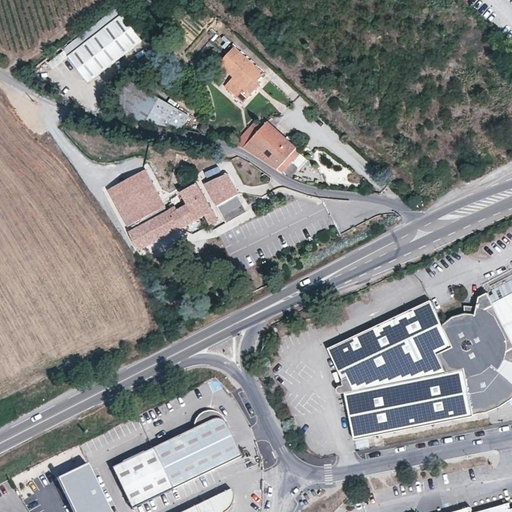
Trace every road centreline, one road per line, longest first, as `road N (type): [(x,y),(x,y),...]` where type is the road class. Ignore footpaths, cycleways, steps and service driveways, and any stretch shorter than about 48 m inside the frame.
road 1 (unclassified): [(0,68),(44,100),(95,118),(232,148),(305,188),(382,197),(419,231)]
road 2 (unclassified): [(295,468),(329,474),(511,440)]
road 3 (primary): [(419,231),(266,308)]
road 4 (primary): [(266,308),(119,382)]
road 5 (primary): [(119,382),(0,442)]
road 6 (unclassified): [(119,382),(216,360),(244,378)]
